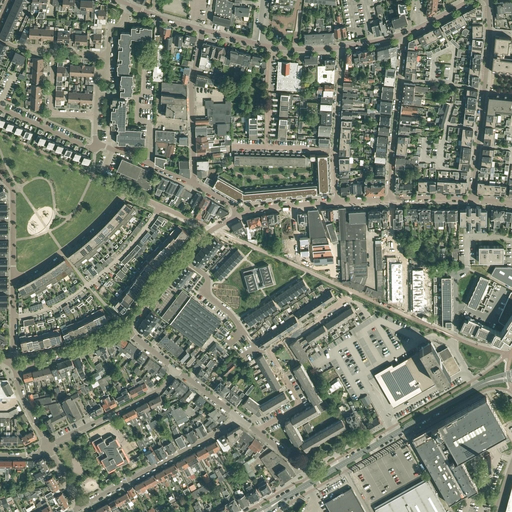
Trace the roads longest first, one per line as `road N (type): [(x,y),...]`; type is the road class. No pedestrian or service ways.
road 1 (residential): [(472,199),(487,0)]
road 2 (tertiary): [(313,481),(480,384)]
road 3 (residential): [(240,419),(81,507)]
road 4 (residential): [(401,34),(390,199)]
road 5 (residential): [(202,29),(191,78),(191,183)]
road 6 (residential): [(48,445),(162,386),(175,369)]
road 7 (residential): [(125,189),(99,222),(13,278)]
road 8 (residential): [(181,256),(205,275),(209,297),(256,351),(269,351)]
